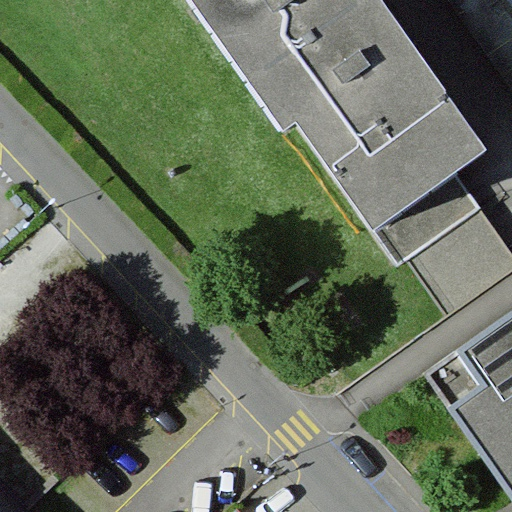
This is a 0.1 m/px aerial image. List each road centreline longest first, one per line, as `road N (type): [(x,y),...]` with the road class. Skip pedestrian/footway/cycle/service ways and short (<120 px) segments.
road 1 (residential): [(361,511),(0,116)]
road 2 (unknown): [(266,407),(153,511)]
